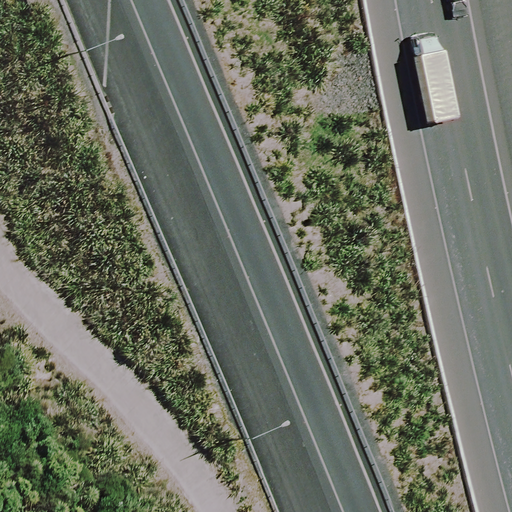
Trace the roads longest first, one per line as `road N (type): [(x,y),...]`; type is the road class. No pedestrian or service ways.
road 1 (motorway): [(356,511),(146,0)]
road 2 (motorway): [(511,385),(431,0)]
